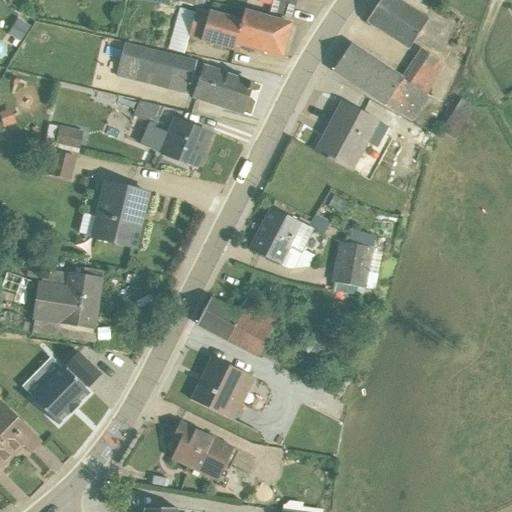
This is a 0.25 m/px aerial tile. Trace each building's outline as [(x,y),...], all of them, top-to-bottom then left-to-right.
[(271,0),(268,14),(290,21),(295,0),(271,0)] [(394,0),(379,0),(365,22),(407,50),(426,21),(394,0)] [(175,8),(164,50),(182,54),(187,40),(193,13),(175,8)] [(240,20),(195,9),(193,13),(187,40),(233,53),(235,45),(240,20)] [(289,26),(242,12),(240,20),(235,45),(280,58),(280,57),(289,26)] [(191,100),(240,114),(249,85),(194,66),(195,63),(123,44),(115,78),(183,96),(191,98),(191,100)] [(349,46),(332,72),(384,106),(412,122),(428,99),(425,97),(442,65),(419,50),(399,79),(349,46)] [(134,116),(155,126),(162,110),(138,104),(134,116)] [(377,124),(341,104),(314,153),(351,173),(377,124)] [(455,137),(469,119),(456,110),(443,128),(455,137)] [(162,143),(157,154),(194,169),(195,165),(199,166),(203,156),(200,154),(207,135),(171,121),(166,132),(162,131),(158,141),(162,143)] [(74,158),(52,153),(46,177),(69,182),(74,158)] [(102,184),(88,238),(133,249),(146,195),(102,184)] [(348,205),(332,197),(327,207),(342,216),(348,205)] [(248,250),(286,270),(293,269),(306,268),(312,256),(301,251),(311,231),(322,236),(328,223),(314,216),(307,228),(269,209),(248,250)] [(332,284),(331,293),(361,298),(362,293),(366,294),(370,275),(367,274),(372,239),(347,231),(345,245),(337,244),(330,283),(332,284)] [(37,284),(31,319),(33,320),(30,335),(90,344),(99,282),(105,274),(82,270),(81,279),(42,273),(40,284),(37,284)] [(238,314),(209,299),(195,325),(257,358),(258,356),(294,377),(296,375),(297,375),(300,370),(285,363),(287,359),(274,352),(275,349),(265,343),(269,335),(271,336),(273,333),(271,331),(277,318),(245,301),(238,314)] [(343,305),(335,303),(330,326),(339,327),(343,305)] [(296,328),(282,320),(276,331),(289,339),(296,328)] [(328,340),(306,329),(289,361),(304,368),(303,371),(314,377),(318,368),(315,366),(328,340)] [(31,401),(57,426),(88,395),(83,390),(85,388),(87,389),(100,376),(77,354),(31,401)] [(253,380),(210,359),(190,401),(233,422),(253,380)] [(0,469),(22,448),(29,454),(40,443),(0,403),(0,469)] [(232,450),(178,424),(170,440),(177,444),(170,460),(217,483),(232,450)] [(282,511),(320,511),(301,509),(301,505),(289,503),(282,507),(281,511),(282,511)]
